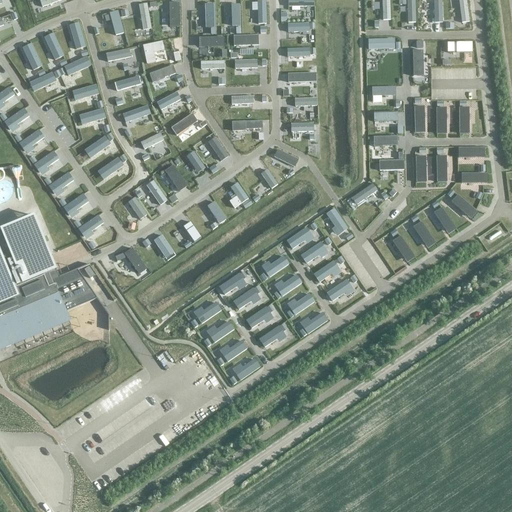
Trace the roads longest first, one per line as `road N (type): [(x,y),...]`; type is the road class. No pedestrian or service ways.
road 1 (secondary): [(185,511),(511,290)]
road 2 (unclassified): [(63,511),(67,474),(49,445),(0,437)]
